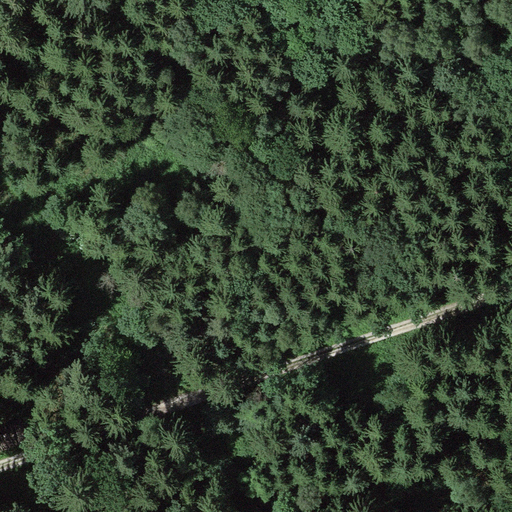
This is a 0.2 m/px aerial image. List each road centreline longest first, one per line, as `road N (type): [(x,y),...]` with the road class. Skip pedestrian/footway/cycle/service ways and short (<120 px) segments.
road 1 (track): [(0,464),(511,287)]
road 2 (track): [(0,171),(279,511)]
